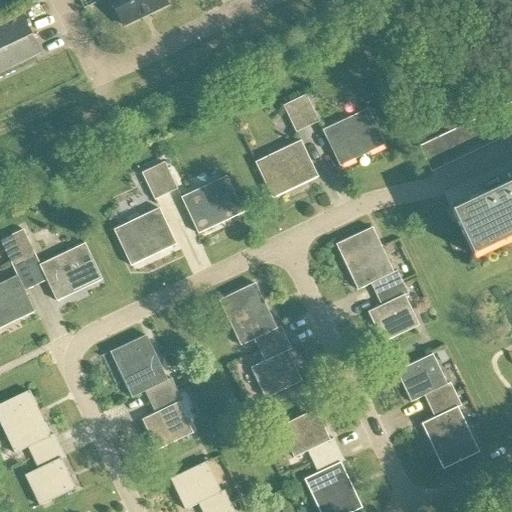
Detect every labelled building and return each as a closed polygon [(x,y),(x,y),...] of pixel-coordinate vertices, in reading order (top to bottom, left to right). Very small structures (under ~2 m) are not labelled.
[(111,0),(123,25),(167,4),(165,0),(111,0)] [(279,10),(262,15),(268,36),(286,31),(279,10)] [(0,72),(40,53),(23,17),(0,28),(0,72)] [(296,100),(308,128),(320,122),(307,95),(296,100)] [(297,133),(308,128),(296,100),(284,106),(297,133)] [(505,137),(511,134),(511,124),(504,107),(493,112),(505,137)] [(340,166),(385,145),(368,110),(324,131),(340,166)] [(494,143),(505,137),(493,112),(482,117),(494,143)] [(484,148),(494,143),(482,117),(472,122),(484,148)] [(473,153),(484,148),(472,122),(461,127),(473,153)] [(417,142),(435,133),(430,123),(412,131),(417,142)] [(463,157),(473,153),(461,127),(451,132),(463,157)] [(452,163),(463,157),(451,132),(440,137),(452,163)] [(442,168),(452,163),(440,137),(430,142),(442,168)] [(274,198),(318,177),(302,142),(257,163),(274,198)] [(431,172),(442,168),(430,142),(419,147),(431,172)] [(154,168),(167,195),(178,189),(166,163),(154,168)] [(155,200),(167,195),(154,168),(142,174),(155,200)] [(200,234),(244,213),(228,178),(183,199),(200,234)] [(511,181),(451,210),(472,257),(511,237),(511,181)] [(132,267),(177,245),(160,210),(115,231),(132,267)] [(377,296),(404,283),(398,272),(394,274),(373,228),(337,245),(359,290),(372,284),(377,296)] [(12,236),(25,262),(38,256),(25,230),(12,236)] [(14,268),(25,262),(12,236),(1,242),(14,268)] [(59,301),(103,280),(86,245),(42,266),(59,301)] [(0,329),(36,313),(18,277),(0,285),(0,329)] [(404,283),(377,296),(382,306),(370,312),(384,343),(420,326),(405,295),(409,294),(404,283)] [(260,351),(287,338),(281,327),(277,329),(256,284),(221,300),(242,346),(255,340),(260,351)] [(152,403),(178,390),(173,378),(169,380),(148,336),(112,352),(134,397),(147,391),(152,403)] [(287,338),(260,351),(265,362),(253,368),(267,398),(302,381),(288,351),(292,349),(287,338)] [(431,408),(458,395),(452,383),(448,385),(433,355),(398,372),(412,402),(425,396),(431,408)] [(178,390),(152,403),(157,414),(144,420),(159,450),(194,433),(180,403),(184,401),(178,390)] [(35,458),(62,446),(56,434),(52,436),(31,392),(0,406),(0,420),(15,454),(29,447),(35,458)] [(458,395),(431,408),(436,418),(423,424),(445,469),(480,452),(458,407),(463,405),(458,395)] [(315,463),(341,450),(335,439),(331,441),(316,410),(281,427),(295,458),(309,451),(315,463)] [(62,446),(35,458),(40,470),(26,476),(41,506),(78,489),(63,459),(67,457),(62,446)] [(341,450),(315,463),(320,473),(306,480),(321,511),(354,511),(363,508),(341,463),(346,461),(341,450)] [(204,511),(209,511),(231,502),(227,491),(222,493),(208,462),(172,479),(187,509),(200,503),(204,511)] [(236,511),(231,502),(209,511),(236,511)]
